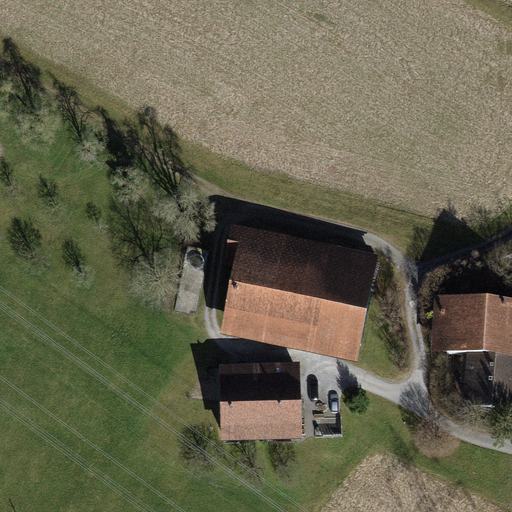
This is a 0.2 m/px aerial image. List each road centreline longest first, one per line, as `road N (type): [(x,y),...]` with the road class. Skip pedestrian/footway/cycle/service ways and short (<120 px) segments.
road 1 (unclassified): [(511,233),(435,266),(415,293),(429,407),(454,429),(511,445)]
road 2 (track): [(0,63),(242,208)]
